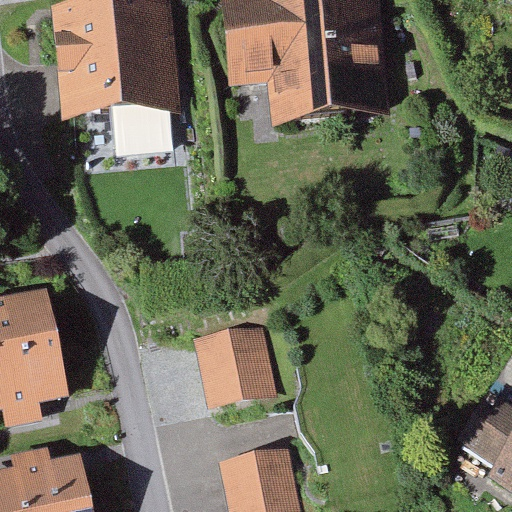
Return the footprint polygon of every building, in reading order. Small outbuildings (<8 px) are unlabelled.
[(387,6),(229,18),(235,99),(277,96),(281,149),(398,140),(387,6)] [(179,18),(65,29),(76,142),(125,138),(129,178),(193,172),(179,18)] [(54,307),(0,320),(0,432),(80,414),(54,307)] [(272,339),(203,347),(221,426),(284,412),(272,339)] [(511,411),(497,401),(456,463),(511,499),(511,411)] [(303,511),(294,463),(226,473),(236,511),(303,511)] [(95,511),(86,467),(0,485),(0,511),(95,511)]
